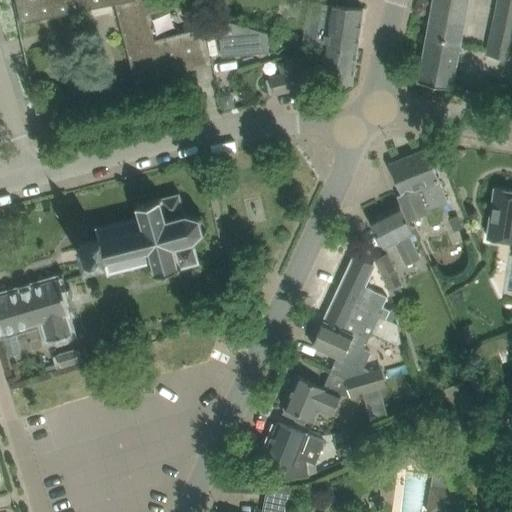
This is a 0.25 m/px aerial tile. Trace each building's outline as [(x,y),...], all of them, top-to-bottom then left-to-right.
[(17,0),(17,1),(22,22),(87,9),(86,4),(106,0),(111,0),(112,3),(115,3),(127,47),(146,42),(134,0),(17,0)] [(134,0),(146,42),(127,47),(136,84),(156,79),(156,76),(163,75),(163,77),(192,69),(182,33),(163,38),(155,40),(148,14),(195,2),(194,0),(134,0)] [(452,88),(456,68),(468,0),(433,0),(418,81),(452,88)] [(511,60),(511,53),(511,0),(498,0),(487,54),(511,60)] [(314,1),(308,41),(324,44),(324,45),(358,49),(363,8),(343,5),(320,2),(314,1)] [(219,18),(202,14),(206,29),(219,27),(220,37),(222,56),(269,52),(267,32),(267,31),(219,18)] [(201,29),(187,32),(196,66),(197,67),(210,64),(211,64),(202,28),(201,28),(201,29)] [(353,84),(358,49),(324,45),(322,59),(319,58),(318,63),(321,63),(319,79),(353,84)] [(271,80),(268,81),(271,93),(274,92),(274,94),(315,84),(310,67),(303,69),(302,64),(300,58),(278,64),(281,75),(270,78),(271,80)] [(232,94),(221,97),(224,111),(236,108),(232,94)] [(408,220),(427,212),(449,203),(427,149),(390,164),(403,194),(398,196),(402,205),(400,206),(408,220)] [(492,208),(488,238),(511,241),(511,190),(495,188),(492,208)] [(184,210),(180,193),(162,197),(161,196),(159,198),(139,204),(136,202),(135,205),(138,207),(140,216),(128,219),(127,216),(124,216),(125,219),(113,222),(112,220),(109,220),(110,223),(98,226),(96,224),(94,227),(97,229),(100,238),(79,243),(85,266),(106,261),(108,270),(107,272),(109,274),(110,271),(123,268),(123,271),(126,270),(125,268),(138,265),(138,267),(141,267),(140,264),(152,261),(155,271),(153,274),(156,275),(158,272),(178,267),(181,269),(181,268),(183,274),(192,272),(191,265),(200,263),(195,244),(196,244),(194,240),(203,232),(206,233),(207,231),(203,230),(200,218),(203,216),(201,214),(199,216),(187,213),(186,210),(184,210)] [(421,258),(409,235),(414,232),(408,220),(400,206),(370,221),(385,248),(395,242),(407,265),(421,258)] [(458,216),(450,219),(454,231),(463,228),(458,216)] [(389,290),(402,284),(388,253),(374,259),(389,290)] [(353,259),(336,295),(384,317),(388,309),(383,307),(387,298),(373,292),(364,287),(369,277),(374,265),(354,256),(353,259)] [(72,334),(66,314),(70,313),(60,279),(0,296),(0,323),(3,333),(43,321),(49,341),(72,334)] [(398,345),(402,342),(398,324),(384,317),(336,295),(328,312),(371,332),(398,345)] [(368,340),(371,332),(328,312),(324,320),(368,340)] [(346,377),(364,372),(363,368),(371,352),(364,349),(368,340),(324,320),(313,345),(337,356),(331,370),(346,377)] [(477,359),(511,347),(511,334),(473,347),(477,359)] [(60,367),(79,361),(76,350),(57,355),(60,367)] [(352,396),(371,390),(380,388),(375,369),(364,372),(346,377),(352,396)] [(285,407),(282,413),(295,418),(297,413),(313,420),(319,407),(331,413),(339,395),(339,394),(323,387),(298,376),(285,407)] [(468,412),(474,409),(463,381),(456,384),(468,412)] [(451,434),(462,430),(457,417),(446,422),(451,434)] [(316,464),(320,454),(325,441),(279,422),(266,452),(274,455),(268,470),(289,478),(309,475),(307,460),(316,464)] [(357,454),(351,430),(334,434),(340,458),(357,454)] [(288,502),(292,484),(268,487),(266,498),(288,502)] [(453,511),(456,490),(431,487),(427,511),(453,511)] [(285,511),(288,502),(266,498),(263,511),(285,511)]
